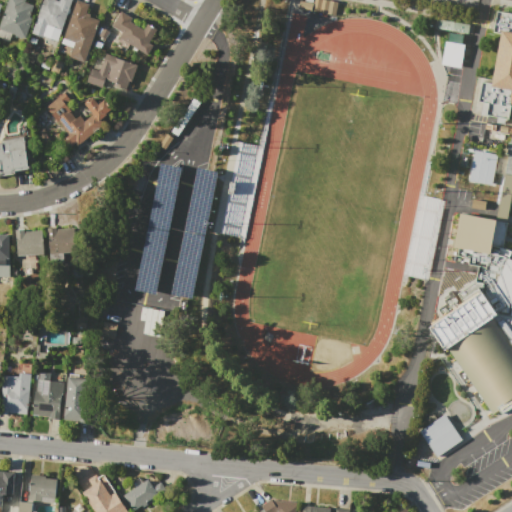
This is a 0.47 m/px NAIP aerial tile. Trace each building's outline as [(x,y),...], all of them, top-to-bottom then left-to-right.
[(0,23),(7,0),(25,0),(25,2),(33,5),(29,17),(32,18),(25,38),(0,29),(0,23)] [(59,0),(71,0),(57,41),(42,36),(42,38),(30,34),(42,0),(56,0),(59,1),(59,0)] [(77,0),(89,4),(85,15),(99,21),(84,63),(68,57),(72,47),(61,43),(77,0)] [(313,0),(334,0),(340,1),(336,17),(311,12),(313,0)] [(511,13),(497,10),(492,32),(502,34),(492,83),(491,86),(511,90),(509,104),(510,105),(510,108),(511,108),(511,13)] [(114,47),(119,39),(118,38),(121,32),(111,26),(120,11),(132,18),(130,21),(144,29),(147,23),(157,29),(149,43),(153,45),(147,55),(129,44),(123,53),(114,47)] [(99,36),(103,28),(109,31),(105,39),(99,36)] [(106,53),(137,65),(130,82),(128,81),(124,90),(119,88),(118,92),(100,85),(99,88),(85,83),(91,68),(99,71),(106,53)] [(54,59),(62,62),(57,74),(50,71),(54,59)] [(511,90),(509,104),(510,105),(510,108),(508,119),(486,114),(488,103),(478,101),(482,81),(492,83),(491,86),(511,90)] [(44,109),(63,92),(69,100),(65,104),(71,110),(69,112),(76,119),(79,115),(84,121),(92,115),(82,104),(92,96),(99,104),(103,100),(112,110),(110,112),(109,111),(105,114),(106,115),(100,120),(102,124),(77,146),(74,143),(65,151),(56,140),(67,131),(57,121),(56,122),(44,109)] [(43,128),(46,136),(47,135),(52,151),(45,153),(37,130),(43,128)] [(0,143),(1,143),(1,140),(25,137),(28,162),(29,169),(15,170),(15,174),(0,175),(0,143)] [(491,184),(495,153),(472,150),(468,181),(491,184)] [(501,192),(504,175),(511,176),(511,189),(511,194),(501,192)] [(496,219),(506,222),(511,194),(501,192),(496,219)] [(460,212),(496,219),(506,222),(508,222),(503,248),(492,246),(490,255),(453,248),(460,212)] [(17,255),(16,237),(15,237),(15,230),(23,229),(23,231),(42,230),(43,254),(17,255)] [(0,234),(8,234),(9,276),(0,276),(0,234)] [(49,264),(48,236),(74,235),(75,252),(63,253),(63,263),(49,264)] [(32,415),(34,391),(36,391),(37,380),(38,380),(39,372),(50,373),(49,381),(63,382),(62,403),(59,403),(58,419),(49,419),(49,416),(32,415)] [(0,401),(2,375),(18,376),(19,373),(31,374),(27,415),(15,414),(15,413),(8,412),(7,415),(0,414),(0,401)] [(69,374),(77,374),(77,376),(86,377),(85,390),(81,389),(80,406),(86,407),(84,422),(64,420),(64,416),(63,416),(67,377),(68,378),(69,374)] [(418,428),(433,456),(460,441),(445,414),(418,428)] [(0,471),(14,472),(12,495),(3,494),(2,507),(0,507),(0,471)] [(31,474),(45,476),(45,478),(56,479),(53,503),(27,500),(28,495),(31,474)] [(99,481),(97,478),(103,474),(114,492),(116,491),(124,502),(122,503),(127,511),(94,511),(82,492),(99,481)] [(123,495),(147,479),(153,488),(156,486),(155,486),(160,482),(164,489),(146,501),(148,503),(142,507),(141,504),(132,510),(123,495)] [(259,511),(262,509),(260,506),(271,499),(271,500),(296,502),(294,511),(259,511)] [(16,511),(18,501),(32,502),(31,511),(16,511)]
